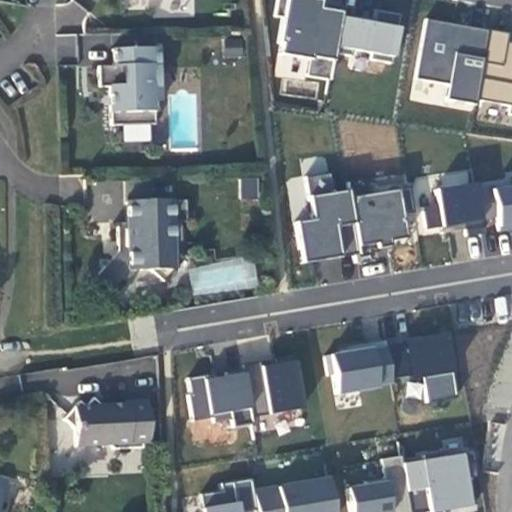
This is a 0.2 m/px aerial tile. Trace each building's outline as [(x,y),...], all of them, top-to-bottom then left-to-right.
[(340,14),(341,5),(319,1),(318,5),(307,3),(307,0),(274,0),(272,16),(280,18),(275,43),(279,44),(276,55),(307,60),(304,77),(328,81),(333,54),(340,14)] [(390,64),(399,15),(373,10),(371,20),(371,24),(356,21),(356,17),(340,14),(333,54),(349,57),(350,51),(369,54),(368,60),(390,64)] [(474,100),(487,31),(466,27),(465,35),(457,34),(458,26),(424,19),(413,80),(446,86),(444,101),(473,106),(474,100)] [(465,35),(466,27),(458,26),(457,34),(465,35)] [(508,34),(487,31),(474,100),(509,106),(508,113),(511,113),(511,43),(506,43),(508,34)] [(158,100),(157,48),(112,49),(112,66),(97,67),(98,87),(109,87),(109,126),(153,124),(153,101),(158,100)] [(300,158),(301,174),(327,173),(326,157),(300,158)] [(300,264),(356,255),(346,191),(331,193),(328,173),(303,178),(310,220),(293,223),(300,264)] [(240,178),(240,198),(257,199),(257,178),(240,178)] [(363,180),(344,183),(346,191),(356,255),(376,252),(376,249),(388,247),(387,242),(404,239),(399,215),(412,212),(407,188),(365,195),(363,180)] [(474,193),(472,184),(433,191),(435,205),(421,207),(424,230),(439,228),(462,224),(463,230),(464,237),(481,234),(479,220),(474,193)] [(511,186),(474,193),(479,220),(494,217),(497,231),(511,228),(511,186)] [(172,249),(171,222),(185,222),(184,200),(125,201),(125,223),(116,223),(116,254),(97,275),(115,293),(136,270),(149,271),(161,282),(182,259),(172,249)] [(463,230),(462,224),(439,228),(440,234),(463,230)] [(444,336),(383,347),(389,380),(406,377),(407,381),(421,379),(424,399),(454,394),(444,336)] [(383,347),(382,342),(347,348),(348,352),(323,357),(326,376),(331,376),(334,395),(375,388),(375,386),(389,383),(389,380),(383,347)] [(301,409),(292,357),(272,360),(273,365),(259,367),(258,362),(240,365),(241,369),(249,418),(301,409)] [(249,418),(241,369),(223,372),(224,375),(213,377),(213,374),(186,378),(189,394),(186,395),(191,421),(211,418),(212,423),(229,420),(231,428),(251,425),(249,418)] [(455,398),(454,394),(424,399),(425,403),(455,398)] [(147,434),(145,399),(124,401),(125,403),(98,405),(91,398),(83,406),(77,401),(61,419),(73,431),(74,448),(107,446),(111,450),(141,449),(140,445),(140,434),(147,434)] [(148,444),(147,434),(140,434),(140,445),(148,444)] [(400,465),(407,511),(438,511),(467,507),(467,506),(473,505),(464,454),(444,457),(443,452),(421,456),(422,461),(400,465)] [(407,511),(400,465),(398,457),(379,460),(382,479),(363,482),(364,486),(345,489),(348,511),(407,511)] [(254,511),(251,492),(249,479),(219,484),(220,491),(198,495),(201,511),(254,511)] [(331,511),(326,480),(251,492),(254,511),(331,511)]
